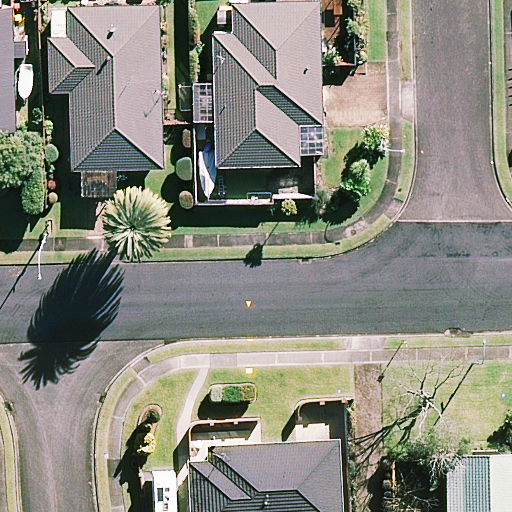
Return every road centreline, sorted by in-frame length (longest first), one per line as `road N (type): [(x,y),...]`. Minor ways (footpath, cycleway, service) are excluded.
road 1 (residential): [(50,306),(455,303)]
road 2 (residential): [(450,0),(455,303)]
road 3 (residential): [(59,511),(50,306)]
